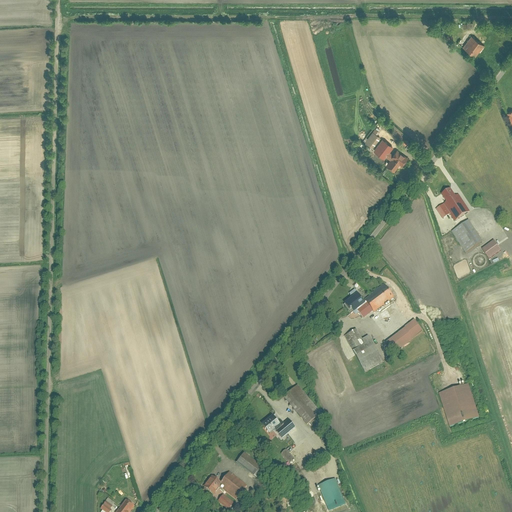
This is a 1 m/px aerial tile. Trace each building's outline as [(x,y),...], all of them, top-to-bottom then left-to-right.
[(447,32),(444,35),(448,40),(452,36),(447,32)] [(473,37),(463,49),(474,58),(484,45),(473,37)] [(379,132),(375,129),(363,143),(372,149),(380,139),(376,136),(379,132)] [(386,166),(393,172),(398,165),(401,168),(407,160),(397,151),(393,156),(390,154),(393,150),(384,142),(378,149),(387,156),(386,157),(390,161),(386,166)] [(446,205),(443,208),(456,224),(470,213),(458,197),(456,198),(451,191),(441,199),(446,205)] [(498,211),(493,215),(499,223),(504,220),(498,211)] [(467,223),(453,233),(468,255),(483,245),(467,223)] [(493,245),(482,253),(488,262),(500,254),(493,245)] [(373,314),(388,333),(397,326),(383,308),(394,300),(384,286),(362,303),(356,296),(342,307),(348,314),(350,312),(355,318),(358,315),(363,322),(373,314)] [(414,323),(386,345),(394,356),(423,334),(414,323)] [(356,332),(344,339),(364,374),(382,364),(368,339),(362,342),(356,332)] [(307,422),(320,411),(297,384),(284,396),(307,422)] [(468,388),(440,397),(450,428),(478,420),(468,388)] [(282,440),(295,428),(289,421),(283,425),(274,414),(260,426),(269,437),(275,432),(282,440)] [(267,451),(271,443),(269,442),(268,444),(265,443),(262,449),(267,451)] [(295,459),(287,449),(280,454),(289,465),(295,459)] [(260,468),(243,454),(236,463),(253,477),(260,468)] [(225,493),(234,500),(245,485),(229,474),(222,484),(212,477),(204,488),(213,495),(219,487),(226,492),(225,493)] [(345,503),(335,478),(318,485),(328,510),(345,503)] [(102,508),(106,511),(110,511),(111,510),(109,508),(112,504),(115,507),(118,503),(115,500),(116,498),(112,495),(102,508)] [(223,495),(216,502),(227,511),(233,505),(223,495)] [(125,501),(116,511),(130,511),(134,507),(125,501)]
